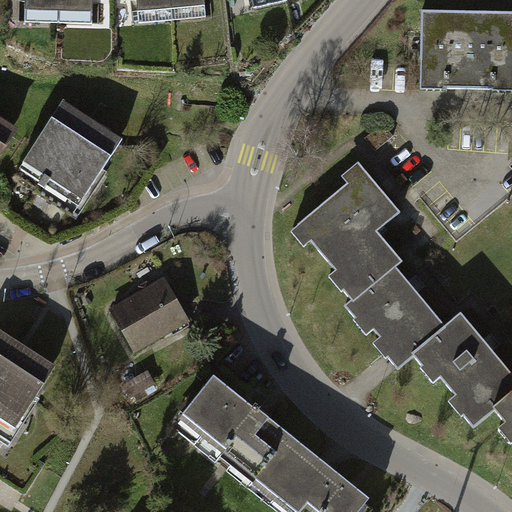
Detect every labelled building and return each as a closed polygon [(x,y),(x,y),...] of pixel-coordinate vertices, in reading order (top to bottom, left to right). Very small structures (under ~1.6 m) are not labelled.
[(29,0),(29,10),(101,9),(101,0),(141,0),(142,10),(212,2),(211,0),(29,0)] [(511,17),(425,16),(423,89),(511,90),(511,17)] [(122,145),(64,108),(21,173),(79,211),(122,145)] [(0,163),(17,135),(0,124),(0,163)] [(396,216),(361,172),(298,223),(350,286),(342,292),(400,364),(420,349),(479,421),(495,409),(511,430),(511,377),(462,316),(445,330),(395,268),(401,264),(375,232),(396,216)] [(164,276),(108,305),(133,352),(189,323),(164,276)] [(54,375),(0,341),(0,431),(14,440),(54,375)] [(241,397),(215,376),(183,417),(305,511),(374,511),(380,505),(350,481),(275,423),(241,397)]
